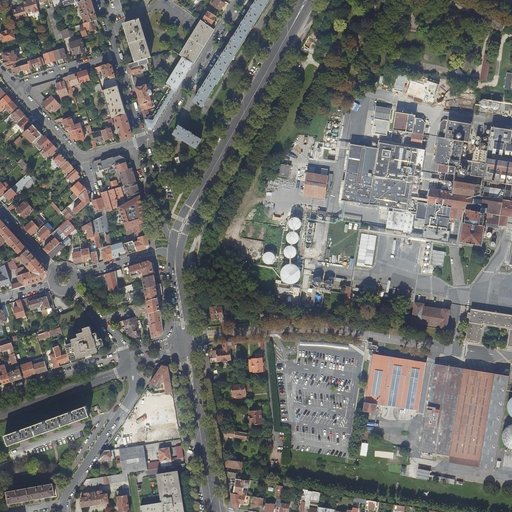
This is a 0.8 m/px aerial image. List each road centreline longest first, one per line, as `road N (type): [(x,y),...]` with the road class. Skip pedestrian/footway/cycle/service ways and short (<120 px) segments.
road 1 (primary): [(299,11),(176,245)]
road 2 (residential): [(511,355),(324,329),(264,330)]
road 3 (unknown): [(306,266),(457,295),(451,348)]
road 4 (residential): [(144,152),(238,0)]
road 5 (primary): [(185,340),(213,511)]
road 6 (residential): [(62,505),(133,393),(132,365)]
road 7 (tertiary): [(0,415),(132,365)]
road 8 (residential): [(129,354),(0,392)]
